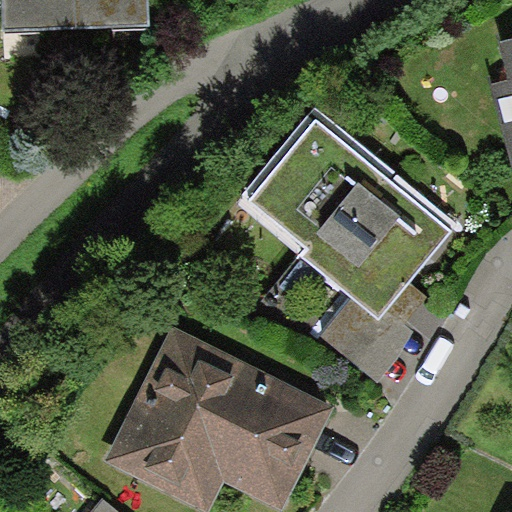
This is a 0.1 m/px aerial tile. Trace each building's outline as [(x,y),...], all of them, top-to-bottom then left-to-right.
[(76,32),(75,0),(1,0),(3,35),(76,32)] [(75,0),(76,32),(149,30),(148,0),(75,0)] [(491,79),(511,171),(511,39),(500,43),(507,75),(491,79)] [(452,234),(316,123),(249,204),(309,253),(302,260),(380,323),(452,234)] [(283,511),(335,409),(172,328),(104,463),(202,511),(210,511),(224,485),(278,511),(283,511)] [(93,511),(117,511),(103,500),(93,511)]
